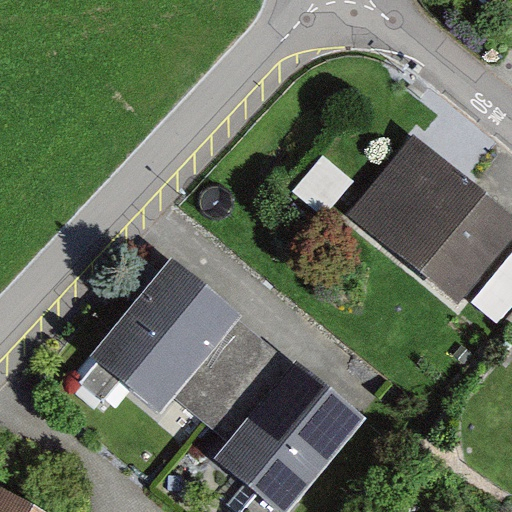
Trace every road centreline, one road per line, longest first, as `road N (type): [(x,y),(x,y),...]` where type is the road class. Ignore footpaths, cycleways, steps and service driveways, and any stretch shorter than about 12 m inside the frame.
road 1 (residential): [(0,341),(323,0)]
road 2 (residential): [(361,0),(511,122)]
